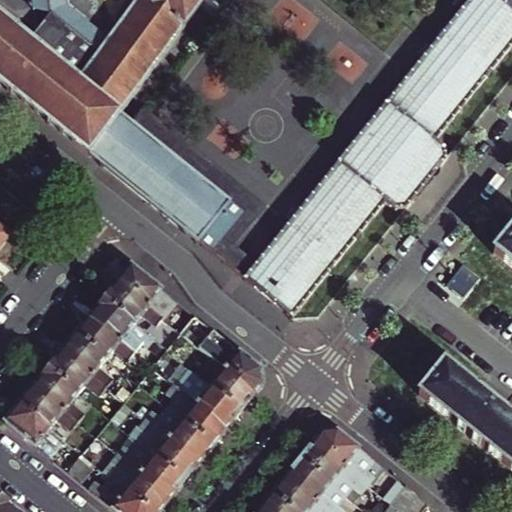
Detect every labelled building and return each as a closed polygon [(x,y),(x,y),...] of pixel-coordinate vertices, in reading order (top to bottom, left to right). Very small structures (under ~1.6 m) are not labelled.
[(155,0),(154,2),(151,0),(139,0),(111,37),(99,54),(61,23),(40,49),(28,39),(0,16),(0,82),(89,155),(210,252),(243,211),(132,123),(121,113),(204,0),(155,0)] [(32,0),(34,9),(49,14),(28,39),(40,49),(61,23),(99,54),(111,37),(67,1),(66,0),(32,0)] [(469,0),(255,265),(243,279),(292,318),(386,202),(395,210),(407,208),(429,185),(446,160),(445,149),(435,141),(511,45),(511,9),(501,0),(469,0)] [(263,0),(379,95),(390,81),(290,0),(263,0)] [(243,211),(210,252),(243,279),(255,265),(230,244),(261,205),(142,110),(132,123),(243,211)] [(0,248),(11,235),(0,225),(0,248)] [(511,267),(511,229),(494,253),(511,267)] [(131,266),(117,283),(159,316),(163,319),(176,302),(131,266)] [(159,316),(117,283),(104,300),(135,325),(143,316),(152,324),(159,316)] [(104,300),(89,317),(134,353),(134,354),(148,336),(135,325),(104,300)] [(89,317),(75,335),(107,360),(113,352),(127,363),(134,353),(89,317)] [(192,343),(206,326),(194,317),(181,334),(192,343)] [(198,348),(209,357),(256,395),(263,386),(261,370),(212,331),(198,348)] [(75,335),(61,352),(106,388),(120,371),(107,360),(75,335)] [(61,352),(47,369),(79,395),(86,386),(99,397),(106,388),(61,352)] [(256,395),(209,357),(202,366),(217,378),(210,387),(242,412),(256,395)] [(486,398),(444,364),(419,395),(511,470),(511,418),(501,410),(505,406),(497,399),(490,394),(486,398)] [(32,388),(78,424),(85,415),(71,404),(79,395),(47,369),(32,388)] [(183,392),(228,430),(242,412),(210,387),(196,376),(183,392)] [(214,448),(228,430),(183,392),(175,385),(168,394),(174,400),(167,410),(214,448)] [(71,433),(78,424),(32,388),(19,405),(51,431),(58,422),(71,433)] [(4,423),(49,460),(64,441),(51,431),(19,405),(4,423)] [(152,414),(146,421),(200,465),(214,448),(167,410),(159,420),(152,414)] [(200,465),(146,421),(140,429),(162,447),(155,456),(187,482),(200,465)] [(359,449),(337,432),(321,434),(313,444),(329,457),(332,454),(347,466),(345,467),(359,478),(363,473),(358,469),(361,466),(352,459),(359,449)] [(313,444),(300,460),(330,485),(338,475),(348,483),(350,480),(355,483),(359,478),(345,467),(347,466),(332,454),(329,457),(313,444)] [(130,466),(172,500),(187,482),(155,456),(145,448),(135,459),(131,456),(126,463),(130,466)] [(373,461),(359,449),(352,459),(361,466),(358,469),(363,473),(373,461)] [(68,475),(80,485),(95,466),(82,456),(68,475)] [(330,485),(300,460),(285,479),(301,492),(303,488),(318,500),(317,502),(328,511),(332,511),(335,509),(330,505),(333,502),(323,494),(330,485)] [(123,461),(110,478),(116,483),(130,466),(126,463),(123,461)] [(152,511),(162,511),(172,500),(130,466),(116,483),(152,511)] [(345,496),(355,483),(350,480),(348,483),(338,475),(330,485),(345,496)] [(328,511),(317,502),(318,500),(303,488),(301,492),(285,479),(272,495),(292,511),(308,511),(310,511),(311,511),(328,511)] [(152,511),(116,483),(109,492),(96,483),(88,492),(113,511),(152,511)] [(345,496),(330,485),(323,494),(333,502),(330,505),(335,509),(345,496)] [(423,511),(428,505),(405,487),(384,511),(423,511)] [(292,511),(272,495),(257,511),(292,511)] [(0,511),(18,511),(1,498),(0,499),(0,511)]
